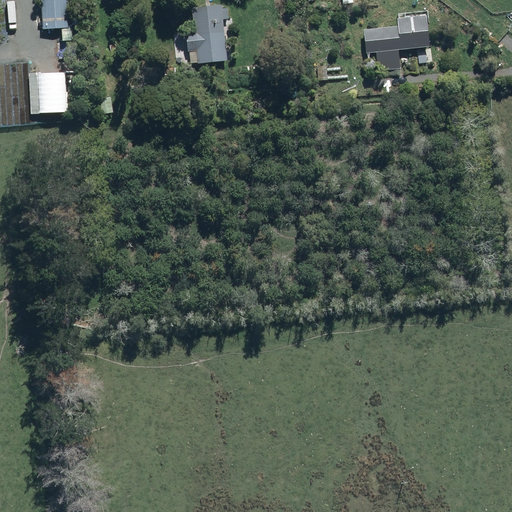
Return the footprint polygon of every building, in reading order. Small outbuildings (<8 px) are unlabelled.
[(36,0),(38,31),(70,30),(69,0),(36,0)] [(224,7),(189,9),(192,64),(227,63),(224,7)] [(365,55),(367,55),(379,55),(380,70),(401,69),(400,51),(429,49),(427,11),(399,12),(400,28),(364,30),(365,55)] [(69,88),(68,72),(38,73),(38,115),(75,115),(75,88),(69,88)] [(112,115),(112,99),(99,98),(99,115),(112,115)]
